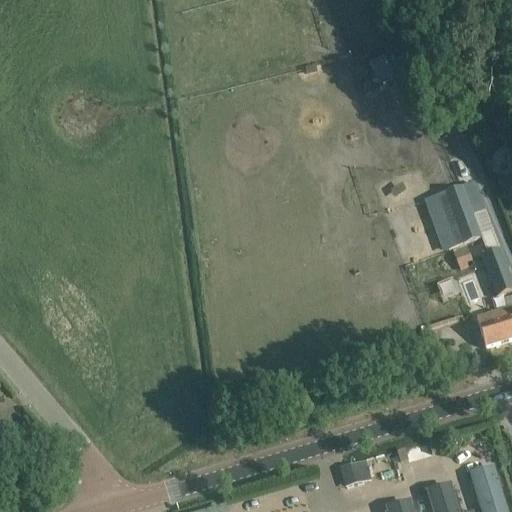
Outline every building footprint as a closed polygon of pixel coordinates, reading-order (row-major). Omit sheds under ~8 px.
[(400,72),(396,49),(368,54),(372,78),(400,72)] [(461,119),(469,136),(475,133),(467,116),(461,119)] [(475,185),(456,192),(431,202),(450,252),(482,240),(474,218),(485,214),(475,185)] [(472,247),(453,254),(459,269),(472,264),(470,259),(476,256),(472,247)] [(511,281),(501,252),(482,259),(498,300),(511,295),(511,281)] [(481,309),(492,304),(486,291),(476,295),(481,309)] [(511,310),(478,321),(487,351),(511,342),(511,310)] [(408,442),(411,452),(429,447),(427,437),(408,442)] [(347,489),(363,484),(358,468),(342,473),(347,489)] [(507,511),(495,472),(471,479),(481,511),(507,511)] [(458,511),(451,485),(429,491),(434,511),(458,511)] [(412,511),(409,501),(387,507),(388,511),(412,511)]
